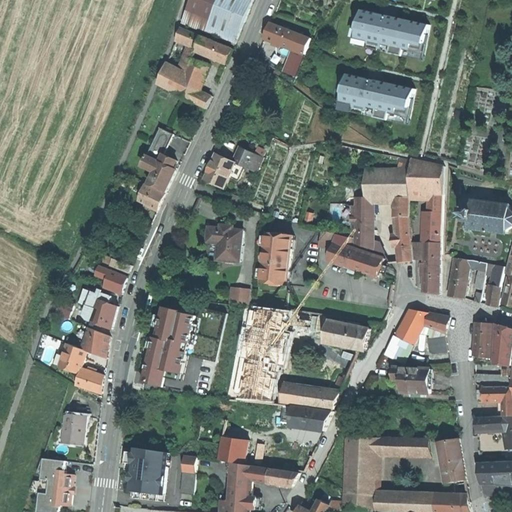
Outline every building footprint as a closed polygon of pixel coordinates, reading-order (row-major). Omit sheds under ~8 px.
[(192,0),(184,23),(236,44),(247,19),(254,0),(192,0)] [(78,70),(102,16),(85,9),(61,63),(78,70)] [(363,10),(359,29),(359,28),(364,29),(361,41),(393,48),(392,54),(404,56),(405,51),(419,54),(422,42),(426,43),(426,44),(427,44),(431,25),(397,17),(396,18),(390,16),(391,16),(385,15),(385,18),(382,17),(379,17),(380,13),(363,10)] [(98,90),(113,95),(135,28),(119,23),(98,90)] [(312,39),(272,23),(268,31),(265,38),(293,49),(306,54),(312,39)] [(178,38),(198,47),(203,36),(182,28),(178,38)] [(147,34),(120,104),(139,111),(166,41),(147,34)] [(197,51),(229,64),(235,49),(203,36),(198,47),(197,51)] [(297,77),(306,54),(293,49),(284,72),(297,77)] [(168,65),(158,85),(208,108),(213,97),(197,90),(202,80),(209,66),(187,56),(180,70),(168,65)] [(349,74),(344,93),(345,93),(349,94),(347,105),(379,113),(378,118),(390,120),(391,115),(405,118),(407,107),(412,108),(416,89),(382,81),(382,82),(376,81),(376,80),(371,79),(370,82),(367,81),(364,81),(365,78),(349,74)] [(162,128),(148,157),(161,163),(165,155),(175,134),(162,128)] [(338,152),(351,154),(352,147),(340,144),(338,152)] [(241,147),(235,162),(237,163),(245,167),(258,172),(264,158),(264,157),(267,151),(259,147),(256,154),(241,147)] [(235,162),(218,154),(212,167),(207,179),(225,188),(230,177),(237,163),(235,162)] [(165,155),(161,163),(148,157),(144,165),(157,171),(150,185),(167,193),(173,180),(178,170),(175,169),(178,161),(165,155)] [(367,170),(367,197),(367,198),(373,197),(397,197),(411,197),(412,193),(413,159),(402,158),(401,170),(367,170)] [(446,166),(413,159),(412,193),(433,194),(444,194),(445,194),(446,166)] [(239,181),(245,167),(237,163),(230,177),(239,181)] [(122,185),(133,189),(135,184),(125,180),(122,185)] [(138,191),(142,193),(146,184),(142,182),(138,191)] [(139,201),(159,210),(163,202),(167,193),(146,184),(142,193),(139,201)] [(443,213),(444,194),(433,194),(433,212),(443,213)] [(358,206),(358,215),(358,217),(373,217),(373,197),(367,198),(367,197),(358,196),(358,206)] [(411,216),(411,197),(397,197),(397,217),(411,216)] [(474,207),(466,206),(465,221),(472,222),(471,229),(509,234),(510,230),(511,228),(511,204),(475,200),(474,207)] [(333,221),(343,221),(343,202),(333,203),(333,221)] [(350,206),(349,215),(353,215),(358,215),(358,206),(350,206)] [(316,213),(307,212),(306,222),(314,223),(316,213)] [(443,225),(443,213),(433,212),(428,212),(428,225),(443,225)] [(416,260),(411,216),(397,217),(399,234),(400,245),(402,262),(409,261),(416,260)] [(357,243),(373,249),(373,242),(372,232),(373,217),(358,217),(357,234),(357,243)] [(442,243),(443,225),(428,225),(428,243),(442,243)] [(229,229),(210,227),(209,235),(209,242),(221,243),(219,259),(242,262),(245,230),(234,229),(235,226),(229,226),(229,229)] [(328,242),(335,244),(335,242),(338,234),(325,230),(320,244),(327,246),(328,242)] [(294,235),(268,233),(263,283),(289,285),(291,263),(294,235)] [(338,234),(335,242),(351,247),(354,239),(338,234)] [(329,262),(379,278),(382,268),(385,258),(351,247),(335,242),(335,244),(329,262)] [(380,243),(373,242),(373,249),(386,253),(380,243)] [(417,258),(427,258),(427,243),(416,243),(417,258)] [(442,258),(442,243),(428,243),(427,243),(427,258),(442,258)] [(102,262),(130,273),(134,266),(131,265),(105,255),(102,262)] [(441,294),(442,258),(427,258),(426,292),(434,293),(441,294)] [(458,297),(465,298),(470,267),(472,260),(456,258),(450,296),(458,297)] [(475,260),(472,260),(470,267),(480,269),(488,271),(488,270),(489,263),(475,260)] [(507,267),(496,265),(495,271),(492,285),(503,287),(507,267)] [(99,275),(109,279),(112,271),(102,267),(99,275)] [(484,289),(488,271),(480,269),(477,287),(484,289)] [(106,287),(123,293),(126,286),(129,277),(112,271),(109,279),(106,287)] [(499,307),(503,287),(492,285),(488,305),(494,306),(499,307)] [(251,289),(233,288),(231,303),(250,305),(251,289)] [(94,321),(114,329),(117,318),(120,307),(111,304),(113,297),(95,290),(89,306),(98,310),(94,321)] [(56,314),(70,319),(76,304),(62,299),(56,314)] [(89,319),(94,321),(98,310),(89,306),(86,315),(89,319)] [(154,344),(145,382),(165,387),(168,377),(183,381),(189,355),(217,362),(228,314),(200,307),(198,315),(188,313),(188,312),(165,307),(158,338),(155,337),(154,344)] [(246,366),(240,397),(274,401),(335,410),(342,394),(336,393),(280,385),(281,382),(274,381),(284,325),(296,327),(299,313),(256,308),(249,346),(231,343),(227,362),(246,366)] [(410,313),(398,335),(416,344),(421,334),(425,327),(427,326),(431,313),(415,310),(410,313)] [(431,313),(427,326),(446,332),(451,317),(431,313)] [(314,337),(326,340),(331,318),(319,316),(314,337)] [(372,329),(344,323),(345,321),(331,318),(326,340),(326,343),(368,351),(370,339),(372,329)] [(495,324),(478,322),(477,340),(476,356),(493,359),(495,324)] [(510,365),(511,365),(511,328),(509,328),(498,324),(496,363),(505,365),(510,366),(510,365)] [(446,335),(446,332),(427,326),(425,327),(421,334),(431,335),(432,337),(446,335)] [(85,345),(84,349),(90,351),(109,358),(110,347),(112,336),(91,328),(85,345)] [(406,363),(416,344),(398,335),(388,354),(406,363)] [(434,353),(449,351),(448,344),(446,335),(432,337),(434,353)] [(61,366),(81,373),(83,368),(86,361),(90,351),(84,349),(77,346),(69,343),(65,354),(61,366)] [(56,364),(61,366),(65,354),(60,352),(56,364)] [(77,385),(104,394),(105,385),(106,376),(99,374),(88,370),(83,368),(81,373),(77,385)] [(434,369),(396,368),(395,379),(404,380),(404,392),(414,392),(414,393),(422,393),(432,393),(433,382),(434,369)] [(490,387),(504,386),(504,375),(477,375),(477,384),(479,384),(485,386),(490,387)] [(342,377),(336,393),(342,394),(348,379),(342,377)] [(511,385),(506,386),(504,386),(490,387),(485,386),(486,402),(499,402),(505,402),(511,401),(511,385)] [(334,411),(296,406),(292,426),(326,431),(330,422),(334,411)] [(67,443),(85,445),(87,430),(89,416),(70,414),(67,416),(66,428),(68,431),(67,443)] [(479,433),(506,431),(504,417),(499,417),(478,418),(479,426),(479,433)] [(358,427),(357,437),(377,437),(378,427),(358,427)] [(220,460),(247,464),(251,441),(224,436),(220,460)] [(348,511),(379,511),(379,495),(381,454),(381,437),(377,437),(357,437),(351,436),(348,511)] [(432,440),(381,437),(381,454),(434,456),(432,440)] [(448,483),(468,480),(464,459),(461,439),(441,443),(448,483)] [(251,463),(264,465),(267,445),(255,443),(251,463)] [(172,453),(136,447),(135,452),(134,459),(127,458),(127,464),(130,464),(130,470),(133,470),(130,491),(131,491),(166,495),(170,467),(167,466),(168,453),(172,454),(172,453)] [(198,457),(186,456),(184,472),(197,473),(198,457)] [(43,479),(52,480),(53,469),(67,471),(68,461),(44,458),(39,473),(44,473),(43,479)] [(511,462),(498,463),(500,483),(511,484),(511,462)] [(254,497),(255,481),(266,482),(267,482),(270,482),(271,469),(235,463),(231,503),(223,502),(223,501),(222,501),(220,511),(252,511),(253,509),(254,497)] [(498,463),(480,464),(483,481),(500,483),(498,463)] [(63,505),(72,506),(74,493),(73,493),(73,488),(75,475),(67,474),(67,471),(53,469),(52,480),(50,494),(49,505),(63,506),(63,505)] [(302,473),(271,469),(270,482),(294,486),(296,484),(299,479),(302,473)] [(198,474),(197,473),(184,472),(181,493),(195,495),(198,474)] [(37,492),(41,498),(47,493),(50,494),(52,480),(43,479),(39,481),(36,481),(33,491),(37,492)] [(501,496),(500,483),(483,481),(485,495),(501,496)] [(165,502),(166,495),(131,491),(130,492),(134,498),(165,502)] [(62,511),(63,506),(49,505),(50,494),(47,493),(41,498),(39,511),(62,511)] [(439,511),(440,497),(379,495),(379,511),(400,511),(439,511)] [(264,498),(254,497),(253,509),(262,510),(264,498)] [(456,499),(440,497),(439,511),(473,511),(472,502),(456,499)] [(318,506),(314,511),(328,511),(329,510),(332,505),(321,500),(317,506),(318,506)] [(333,501),(332,505),(329,510),(343,510),(344,502),(333,501)]
